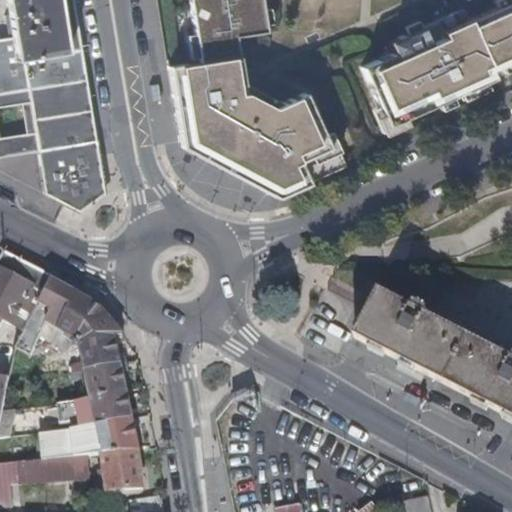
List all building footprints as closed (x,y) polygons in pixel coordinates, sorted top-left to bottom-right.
[(0,93),(0,106),(20,104),(25,132),(0,135),(0,151),(1,155),(35,150),(94,140),(71,0),(64,0),(65,5),(73,59),(76,82),(20,91),(0,93)] [(12,36),(20,91),(76,82),(73,59),(65,5),(64,0),(7,0),(9,15),(3,16),(6,37),(12,36)] [(265,30),(260,0),(189,0),(190,4),(198,59),(177,62),(179,76),(180,90),(171,91),(180,146),(221,168),(228,172),(274,196),(344,164),(342,161),(336,147),(329,150),(325,142),(303,91),(271,106),(267,103),(262,101),(242,91),(236,91),(234,77),(233,71),(226,72),(224,56),(237,54),(234,34),(265,30)] [(391,52),(360,66),(385,124),(489,78),(492,76),(489,69),(502,63),(511,58),(511,0),(505,0),(475,14),(466,18),(461,7),(422,25),(385,41),(391,52)] [(6,37),(0,37),(0,93),(20,91),(12,36),(6,37)] [(179,76),(177,62),(166,64),(171,91),(180,90),(179,76)] [(94,140),(35,150),(42,193),(79,211),(103,194),(94,140)] [(28,332),(55,280),(7,254),(0,266),(0,327),(6,329),(10,323),(28,332)] [(60,331),(79,293),(55,280),(28,332),(19,350),(33,359),(45,337),(51,325),(60,331)] [(511,353),(415,305),(413,309),(380,292),(369,314),(358,334),(511,414),(511,353)] [(81,344),(118,333),(104,311),(79,293),(60,331),(76,342),(80,344),(81,344)] [(87,373),(124,364),(118,333),(81,344),(82,348),(87,373)] [(92,399),(130,391),(124,364),(87,373),(92,399)] [(0,432),(5,412),(12,381),(12,378),(0,376),(0,432)] [(97,427),(135,420),(130,391),(92,399),(59,404),(63,425),(71,423),(95,419),(97,427)] [(0,432),(0,440),(13,439),(19,410),(5,412),(0,432)] [(72,430),(97,427),(95,419),(71,423),(72,430)] [(140,451),(142,451),(135,420),(97,427),(72,430),(40,435),(42,461),(87,456),(105,454),(140,451)] [(144,487),(140,451),(105,454),(108,491),(144,487)] [(0,465),(0,508),(13,508),(11,486),(90,479),(87,456),(42,461),(0,465)] [(432,511),(429,491),(391,500),(392,511),(432,511)] [(135,511),(165,511),(162,497),(135,499),(135,511)] [(382,511),(375,503),(371,498),(361,506),(357,510),(358,511),(382,511)] [(300,511),(299,503),(274,508),(275,511),(300,511)]
